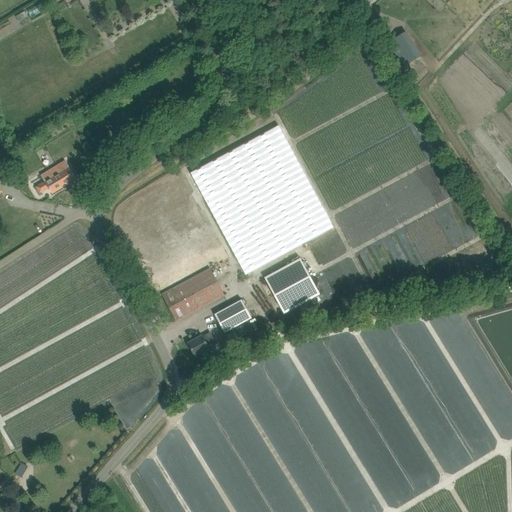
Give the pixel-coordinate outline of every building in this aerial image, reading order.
[(388,43),(404,67),(421,56),(405,32),(388,43)] [(279,126),(191,173),(207,201),(235,255),(246,275),(335,228),(297,160),(279,126)] [(108,163),(112,159),(108,155),(104,159),(108,163)] [(57,166),(41,176),(52,194),(76,179),(71,170),(66,162),(63,164),(62,163),(57,166)] [(301,258),(265,278),(284,314),(320,294),(301,258)] [(162,294),(177,322),(224,296),(210,269),(162,294)] [(224,333),(252,318),(242,299),(215,314),(224,333)] [(202,336),(188,343),(195,356),(209,349),(209,348),(216,344),(210,333),(203,337),(202,336)] [(22,477),(28,466),(22,462),(15,474),(22,477)]
